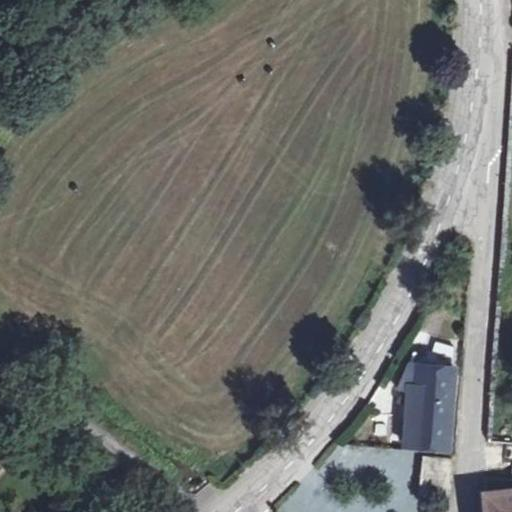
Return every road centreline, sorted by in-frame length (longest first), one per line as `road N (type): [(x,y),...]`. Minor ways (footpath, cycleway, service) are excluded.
road 1 (tertiary): [(235,511),(354,383),(409,297),(466,145)]
road 2 (residential): [(465,511),(482,224),(466,145)]
road 3 (track): [(222,511),(0,357)]
road 4 (tertiary): [(466,145),(479,0)]
